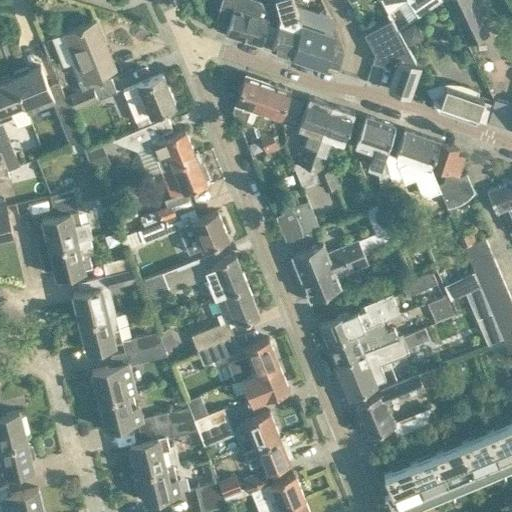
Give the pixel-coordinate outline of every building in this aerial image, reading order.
[(222,0),(217,18),(218,21),(228,24),(225,32),(261,43),(267,24),(269,16),(268,16),(261,2),(259,0),(222,0)] [(301,22),(300,17),(295,1),(294,0),(276,0),(281,13),(277,27),(270,46),(293,54),(301,22)] [(381,0),(388,12),(404,0),(407,0),(417,15),(438,0),(381,0)] [(472,0),(446,0),(466,42),(488,32),(472,0)] [(293,54),(315,61),(337,69),(343,50),(343,49),(337,29),(328,12),(323,4),(317,9),(295,1),(300,17),(301,22),(293,54)] [(78,26),(64,31),(83,79),(78,80),(81,88),(108,78),(105,70),(115,66),(96,18),(82,24),(81,23),(78,24),(78,26)] [(385,20),(364,31),(375,52),(372,59),(373,60),(373,59),(394,66),(389,81),(420,92),(421,62),(412,59),(389,18),(385,20)] [(23,102),(26,109),(54,98),(40,64),(12,76),(23,102)] [(128,102),(136,119),(150,113),(175,103),(162,72),(138,81),(138,82),(123,88),(128,102)] [(258,108),(261,109),(270,80),(246,72),(232,108),(240,125),(244,124),(242,118),(244,117),(249,105),(258,108)] [(0,80),(0,119),(13,114),(10,107),(23,102),(12,76),(0,80)] [(111,76),(108,78),(81,88),(70,93),(75,106),(116,90),(111,76)] [(268,149),(269,152),(278,148),(277,145),(268,124),(266,125),(270,112),(279,116),(289,87),(270,80),(261,109),(258,108),(254,122),(253,124),(257,134),(260,133),(267,150),(268,149)] [(425,87),(437,104),(475,117),(477,112),(483,95),(477,93),(478,90),(474,87),(468,85),(459,82),(448,81),(441,81),(430,84),(425,87)] [(320,179),(323,187),(336,183),(334,176),(332,172),(306,171),(309,164),(331,101),(308,94),(298,125),(308,129),(297,160),(292,161),(302,186),(320,179)] [(292,95),(284,117),(295,121),(303,99),(292,95)] [(338,182),(332,165),(322,169),(333,137),(343,141),(354,109),(331,101),(309,164),(306,171),(332,172),(334,176),(336,183),(338,182)] [(71,113),(59,118),(69,143),(81,139),(71,113)] [(391,178),(385,152),(395,124),(365,113),(355,142),(373,148),(381,186),(386,186),(387,190),(394,189),(401,188),(396,177),(391,178)] [(150,143),(161,169),(196,155),(185,128),(159,138),(158,134),(173,128),(167,115),(111,137),(112,138),(137,148),(150,143)] [(410,158),(408,163),(427,171),(419,174),(427,195),(433,207),(445,201),(440,189),(441,189),(432,169),(431,169),(429,165),(431,165),(430,165),(440,139),(404,126),(394,153),(410,158)] [(10,139),(0,143),(0,146),(1,149),(8,168),(20,163),(10,139)] [(458,146),(440,139),(430,165),(431,165),(445,170),(441,184),(447,197),(450,197),(466,191),(464,186),(471,183),(466,171),(460,173),(460,174),(458,173),(464,153),(456,151),(458,146)] [(0,149),(0,178),(10,175),(8,168),(1,149),(0,149)] [(196,155),(161,169),(170,195),(206,181),(196,155)] [(511,179),(487,189),(495,209),(509,204),(511,210),(511,179)] [(77,239),(88,236),(91,235),(87,220),(80,221),(77,208),(72,187),(60,189),(48,192),(53,214),(42,217),(49,245),(77,239)] [(295,190),(286,194),(302,231),(318,224),(308,198),(300,201),(296,191),(295,190)] [(143,225),(192,206),(187,193),(165,202),(166,204),(139,215),(143,225)] [(302,232),(302,231),(286,194),(277,197),(283,211),(276,214),(286,239),(302,232)] [(0,235),(12,233),(4,197),(0,198),(0,235)] [(217,208),(197,217),(192,206),(143,225),(119,235),(125,249),(178,226),(188,252),(215,240),(228,235),(217,208)] [(375,244),(394,237),(390,226),(372,233),(375,244)] [(471,230),(460,235),(464,246),(474,239),(471,230)] [(474,239),(464,246),(467,254),(489,245),(484,235),(474,239)] [(88,252),(92,251),(88,236),(77,239),(49,245),(56,274),(91,265),(88,252)] [(292,253),(301,276),(363,249),(358,238),(327,251),(323,241),(292,253)] [(489,245),(467,254),(471,262),(472,265),(493,255),(489,245)] [(208,277),(207,277),(215,295),(247,282),(235,252),(222,257),(218,247),(161,270),(168,285),(206,270),(208,277)] [(368,262),(363,249),(301,276),(310,298),(341,285),(337,275),(368,262)] [(103,260),(105,274),(110,273),(132,267),(127,254),(103,260)] [(493,255),(472,265),(473,269),(474,271),(476,275),(497,266),(493,255)] [(497,266),(476,275),(478,280),(478,281),(480,285),(502,276),(497,266)] [(113,284),(136,277),(132,267),(110,273),(113,284)] [(473,269),(443,284),(446,292),(449,299),(450,299),(451,300),(469,291),(477,288),(480,286),(480,285),(478,281),(478,280),(476,275),(474,271),(473,269)] [(432,271),(428,270),(401,282),(405,293),(436,281),(432,271)] [(502,276),(480,285),(480,286),(484,295),(506,286),(502,276)] [(220,309),(229,306),(236,322),(259,313),(247,282),(215,295),(220,309)] [(108,283),(72,291),(80,321),(107,314),(104,298),(111,296),(108,283)] [(506,286),(484,295),(489,306),(511,296),(506,286)] [(477,288),(469,291),(478,310),(485,307),(477,288)] [(347,311),(319,322),(327,341),(382,318),(387,316),(399,311),(390,290),(362,302),(365,308),(349,315),(347,311)] [(446,292),(426,300),(434,320),(456,311),(451,300),(450,299),(449,299),(446,292)] [(511,299),(511,296),(489,306),(493,316),(511,308),(511,299)] [(511,308),(493,316),(498,326),(511,320),(511,308)] [(118,325),(111,327),(107,314),(80,321),(80,324),(77,327),(80,341),(85,342),(86,349),(122,340),(118,325)] [(219,321),(190,332),(196,348),(234,333),(231,324),(228,317),(219,321)] [(382,318),(327,341),(335,361),(364,349),(396,337),(398,336),(394,326),(385,330),(381,320),(382,319),(382,318)] [(511,320),(498,326),(499,330),(500,331),(502,337),(511,332),(511,320)] [(493,324),(485,328),(488,335),(490,338),(497,335),(496,331),(493,324)] [(422,325),(402,334),(406,346),(427,337),(427,336),(423,328),(422,325)] [(126,337),(129,350),(162,341),(157,329),(126,337)] [(511,332),(502,337),(503,340),(507,347),(511,344),(511,332)] [(240,348),(234,333),(196,348),(202,363),(240,348)] [(364,349),(335,361),(349,394),(368,387),(377,383),(376,382),(385,378),(378,363),(408,351),(406,346),(402,334),(398,336),(396,337),(364,349)] [(236,378),(240,376),(244,375),(243,374),(278,360),(268,335),(244,345),(248,356),(230,363),(236,378)] [(132,361),(166,352),(162,341),(129,350),(132,361)] [(134,387),(127,360),(91,369),(93,376),(90,379),(93,393),(97,393),(99,399),(132,390),(131,388),(134,387)] [(243,374),(244,375),(240,376),(245,389),(242,390),(248,404),(289,387),(278,360),(243,374)] [(381,389),(352,401),(365,433),(384,426),(395,421),(399,430),(433,417),(428,405),(394,418),(386,400),(413,389),(423,385),(437,379),(431,366),(418,371),(407,376),(399,379),(380,387),(381,389)] [(141,418),(138,403),(135,404),(132,390),(99,399),(99,402),(96,406),(99,418),(104,420),(106,426),(141,418)] [(153,412),(156,425),(169,422),(169,421),(192,415),(187,403),(153,412)] [(195,416),(199,426),(201,429),(228,418),(222,405),(195,416)] [(0,444),(26,438),(19,408),(0,412),(0,444)] [(269,408),(245,418),(255,444),(280,434),(269,408)] [(172,433),(197,427),(199,426),(195,416),(193,417),(192,415),(169,421),(169,422),(172,433)] [(511,415),(486,426),(503,465),(511,461),(511,415)] [(201,429),(199,426),(197,427),(203,443),(233,431),(228,418),(201,429)] [(486,426),(461,436),(474,469),(477,476),(503,465),(486,426)] [(131,463),(136,466),(137,471),(165,464),(165,463),(172,461),(178,460),(174,442),(168,444),(165,433),(130,442),(132,449),(129,453),(131,463)] [(265,470),(290,460),(280,434),(255,444),(265,470)] [(461,436),(435,447),(452,487),(477,476),(474,469),(461,436)] [(0,473),(33,466),(31,459),(34,454),(32,445),(27,442),(26,438),(0,444),(0,473)] [(435,447),(410,458),(424,491),(427,497),(452,487),(435,447)] [(410,458),(383,469),(388,480),(391,488),(386,490),(394,511),(427,497),(424,491),(410,458)] [(175,477),(172,461),(165,463),(165,464),(137,471),(138,474),(135,478),(138,491),(142,493),(144,499),(179,491),(175,477)] [(258,487),(267,484),(261,470),(253,473),(258,487)] [(273,508),(266,511),(265,511),(267,511),(305,497),(294,471),(270,481),(274,491),(267,494),(273,508)] [(226,492),(241,486),(247,484),(244,477),(238,480),(236,473),(220,480),(224,490),(225,490),(226,492)] [(253,473),(244,477),(247,484),(250,491),(258,487),(253,473)] [(218,478),(196,484),(199,497),(223,491),(218,478)] [(227,500),(250,491),(247,484),(241,486),(226,492),(225,490),(224,490),(227,500)] [(44,511),(38,486),(2,495),(6,511),(44,511)] [(228,502),(223,491),(199,497),(202,508),(228,502)] [(267,511),(310,511),(305,497),(267,511)]
